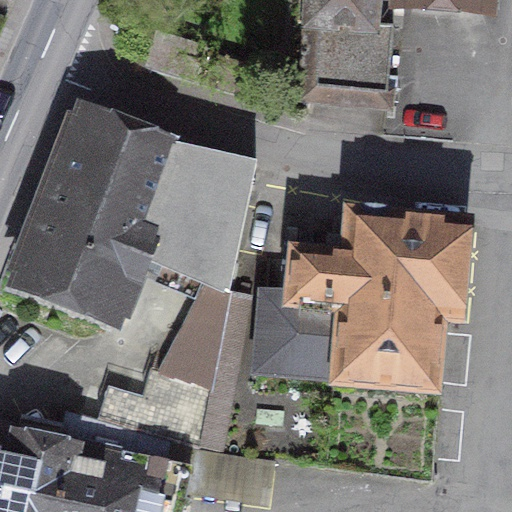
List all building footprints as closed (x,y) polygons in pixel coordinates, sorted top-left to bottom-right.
[(307,0),(304,37),(381,45),(385,0),(307,0)] [(400,0),(399,14),(477,22),(479,0),(400,0)] [(88,125),(26,284),(112,317),(137,251),(146,255),(145,258),(210,285),(162,375),(152,372),(144,401),(109,391),(99,424),(167,444),(198,453),(230,295),(231,295),(257,167),(172,148),(169,157),(88,125)] [(351,266),(298,261),(294,303),(265,300),(258,374),(340,381),(340,384),(432,392),(439,320),(456,322),(464,232),(409,227),(410,224),(395,223),(390,223),(390,225),(359,223),(359,220),(355,220),(351,266)] [(181,511),(190,476),(161,470),(167,444),(99,424),(71,416),(60,463),(0,450),(0,511),(181,511)]
